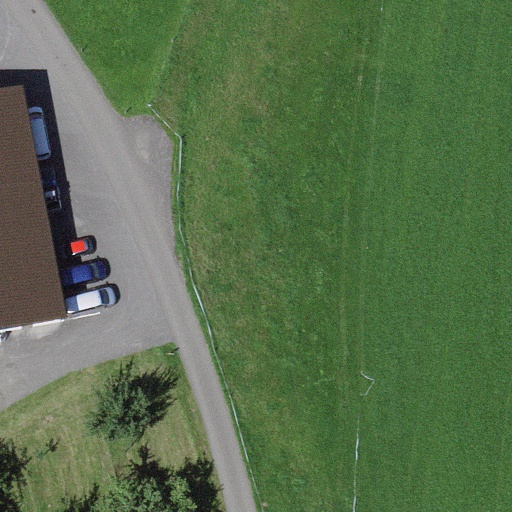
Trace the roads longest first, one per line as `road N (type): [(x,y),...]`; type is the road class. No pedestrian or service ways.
road 1 (track): [(9,0),(86,111),(133,197),(198,357),(241,511)]
road 2 (track): [(133,197),(213,0)]
